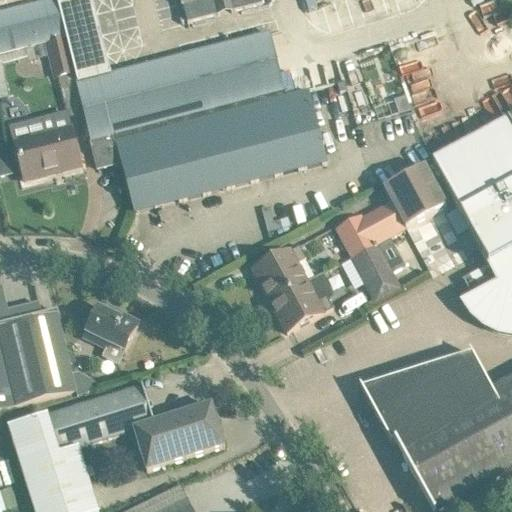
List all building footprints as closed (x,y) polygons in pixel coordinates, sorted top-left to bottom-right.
[(64,41),(83,116),(93,154),(116,148),(114,138),(286,99),(269,35),(111,77),(91,0),(61,0),(0,15),(0,56),(30,49),(64,41)] [(262,6),(260,0),(181,0),(183,8),(188,25),(262,6)] [(68,119),(83,116),(64,41),(30,49),(32,54),(35,56),(38,59),(42,61),(46,60),(48,60),(53,82),(58,80),(68,119)] [(114,138),(116,148),(134,215),(328,165),(309,93),(286,99),(114,138)] [(478,249),(511,230),(511,128),(509,123),(433,163),(478,249)] [(80,169),(75,150),(70,132),(15,146),(25,184),(80,169)] [(8,157),(0,159),(0,179),(13,176),(8,157)] [(352,261),(390,240),(418,225),(446,210),(424,169),(384,191),(391,205),(362,221),(361,219),(337,232),(352,261)] [(511,230),(478,249),(488,269),(464,282),(473,299),(463,305),(472,318),(484,328),(498,334),(511,336),(511,230)] [(366,288),(375,303),(376,306),(400,292),(391,276),(405,268),(390,240),(352,261),(366,288)] [(290,253),(271,263),(253,273),(270,305),(307,285),(297,266),(306,261),(300,248),(290,253)] [(307,285),(270,305),(287,336),(334,311),(327,299),(332,297),(323,277),(307,285)] [(0,412),(17,409),(76,394),(77,398),(99,393),(98,387),(78,375),(73,376),(57,313),(41,317),(38,305),(1,314),(0,311),(0,412)] [(125,355),(131,342),(140,324),(115,312),(112,317),(98,310),(86,336),(100,343),(98,347),(107,352),(110,347),(125,355)] [(439,511),(511,471),(511,379),(491,391),(471,355),(470,355),(471,358),(363,392),(361,389),(360,390),(391,447),(393,446),(392,446),(395,444),(431,511),(439,511)] [(143,389),(124,394),(65,413),(8,430),(33,511),(97,511),(79,450),(136,433),(147,472),(206,456),(225,450),(211,408),(154,426),(143,389)] [(0,493),(0,511),(18,506),(12,489),(0,493)] [(191,511),(190,508),(181,490),(134,511),(191,511)]
